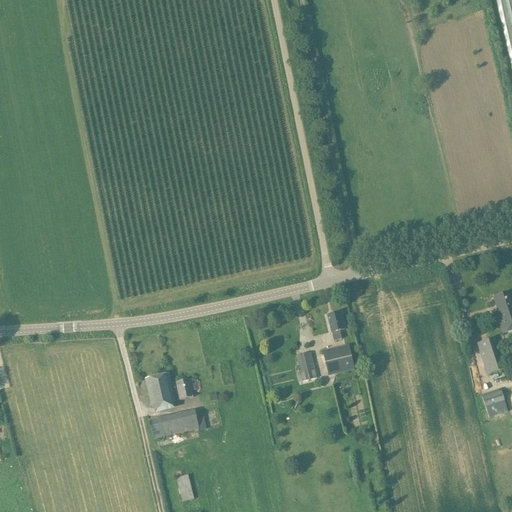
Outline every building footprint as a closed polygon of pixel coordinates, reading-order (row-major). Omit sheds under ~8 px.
[(511,294),(511,292),(493,297),(497,312),(495,312),(501,334),(511,331),(510,325),(511,324),(511,294)] [(340,314),(328,316),(333,337),(340,335),(339,331),(344,330),(340,314)] [(494,339),(476,344),(483,364),(487,375),(504,370),(501,359),(494,339)] [(353,370),(348,346),(323,352),(328,376),(353,370)] [(302,382),(316,379),(311,353),(297,356),(301,374),(302,382)] [(151,406),(175,401),(169,374),(145,380),(151,406)] [(192,391),(198,390),(195,379),(176,383),(180,401),(193,398),(192,391)] [(508,412),(501,391),(482,397),(489,419),(508,412)] [(149,423),(153,440),(199,429),(199,431),(206,429),(203,413),(196,414),(195,411),(149,423)] [(182,502),(195,499),(189,474),(176,478),(182,502)]
